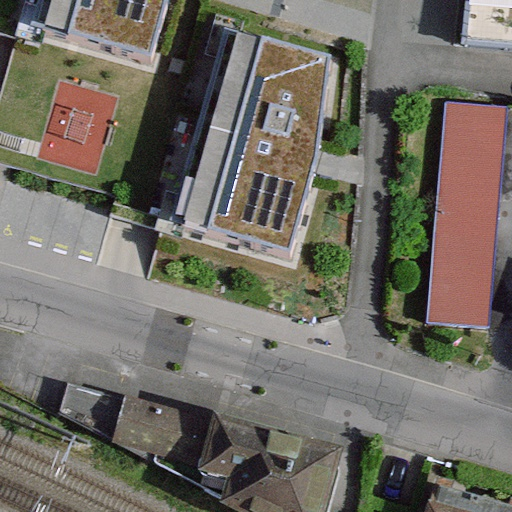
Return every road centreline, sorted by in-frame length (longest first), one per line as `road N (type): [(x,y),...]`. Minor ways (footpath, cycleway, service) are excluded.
road 1 (unclassified): [(0,296),(362,397)]
road 2 (residential): [(380,65),(362,397)]
road 3 (unclassified): [(362,397),(511,450)]
road 4 (residential): [(511,77),(380,65)]
